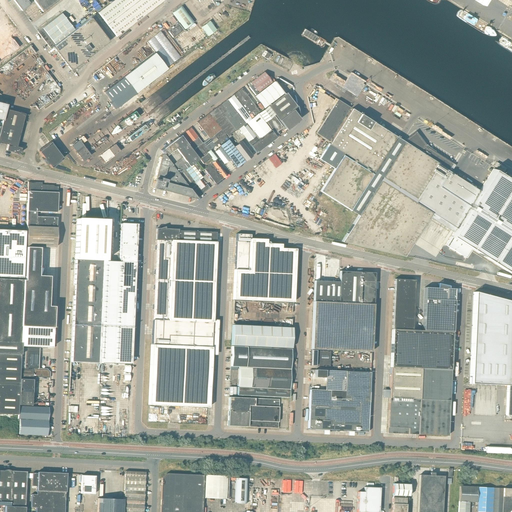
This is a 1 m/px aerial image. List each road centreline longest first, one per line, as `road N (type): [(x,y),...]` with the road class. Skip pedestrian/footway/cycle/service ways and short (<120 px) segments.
road 1 (unclassified): [(194,210),(305,120),(298,84),(263,65),(156,145),(142,197)]
road 2 (tertiary): [(155,455),(296,469),(414,461),(511,470)]
road 3 (unclassified): [(213,435),(134,429),(151,199)]
road 4 (unclassified): [(57,450),(70,179)]
road 5 (unclassified): [(213,435),(228,219)]
road 6 (unclassified): [(296,438),(307,242)]
road 7 (unclassified): [(377,442),(387,260)]
road 8 (unclassified): [(453,445),(467,279)]
road 9 (unclassified): [(0,458),(154,465)]
road 10 (unclassified): [(72,92),(95,62),(174,4)]
road 11 (unknown): [(316,74),(395,124),(419,109)]
